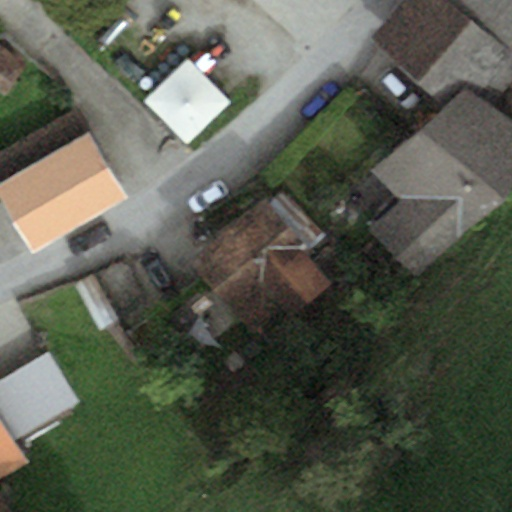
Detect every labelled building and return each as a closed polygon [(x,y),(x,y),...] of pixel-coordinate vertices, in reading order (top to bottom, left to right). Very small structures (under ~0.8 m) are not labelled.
[(511,0),(402,0),(372,36),(450,105),(467,89),(493,107),(511,83),(511,0)] [(0,45),(0,88),(9,95),(29,66),(0,45)] [(145,102),(186,148),(232,108),(190,61),(145,102)] [(511,119),(493,107),(467,89),(450,105),(373,175),(400,201),(369,232),(413,278),(508,195),(511,187),(511,119)] [(73,110),(0,152),(0,193),(5,201),(35,248),(124,199),(73,110)] [(267,197),(192,261),(250,332),(279,306),(293,320),(333,283),(308,252),(327,232),(284,189),(271,201),(267,197)] [(254,350),(198,282),(148,323),(204,391),(254,350)] [(48,351),(0,379),(0,416),(14,441),(78,402),(48,351)] [(0,463),(21,451),(14,441),(0,416),(0,463)] [(0,511),(13,511),(0,496),(0,511)]
